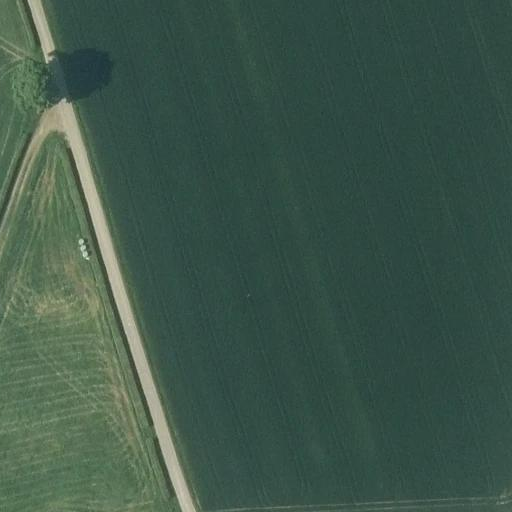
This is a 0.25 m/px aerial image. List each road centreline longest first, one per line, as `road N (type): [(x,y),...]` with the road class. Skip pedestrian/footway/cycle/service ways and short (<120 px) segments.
road 1 (unclassified): [(191,511),(29,0)]
road 2 (track): [(0,223),(43,111),(64,110)]
